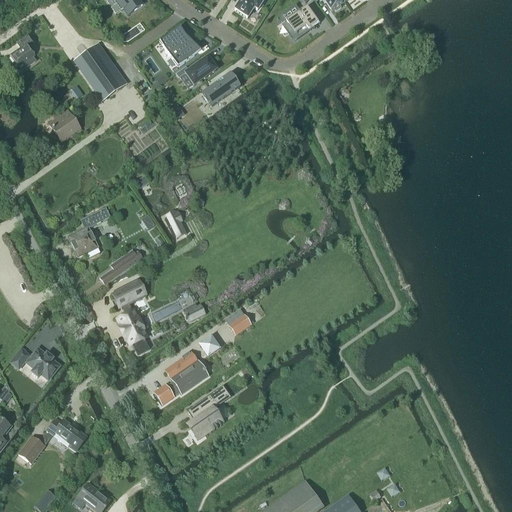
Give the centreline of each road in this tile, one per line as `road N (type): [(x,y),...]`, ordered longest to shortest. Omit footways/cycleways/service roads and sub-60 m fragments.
road 1 (unclassified): [(165,511),(0,180)]
road 2 (residential): [(169,0),(285,69),(385,0)]
